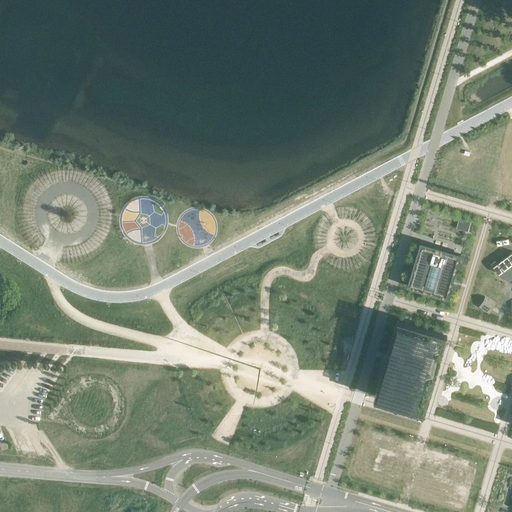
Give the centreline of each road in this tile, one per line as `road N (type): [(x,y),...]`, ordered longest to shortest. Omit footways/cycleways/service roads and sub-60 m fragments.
road 1 (unclassified): [(476,0),(328,493)]
road 2 (tertiary): [(315,489),(232,460),(187,455)]
